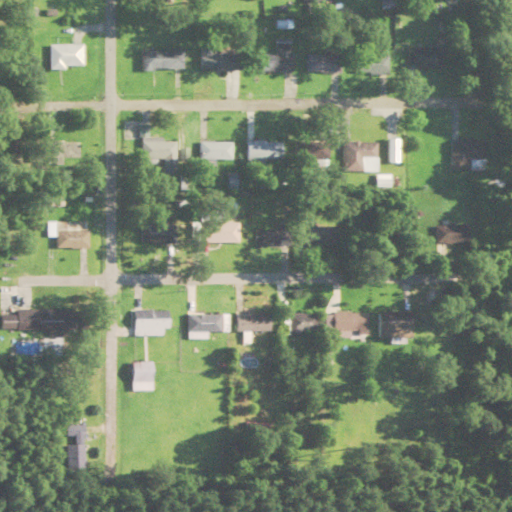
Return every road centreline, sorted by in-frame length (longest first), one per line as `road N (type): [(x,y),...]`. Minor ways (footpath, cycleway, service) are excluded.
road 1 (residential): [(110,452),(109,0)]
road 2 (residential): [(457,270),(39,275)]
road 3 (residential): [(441,96),(56,100)]
